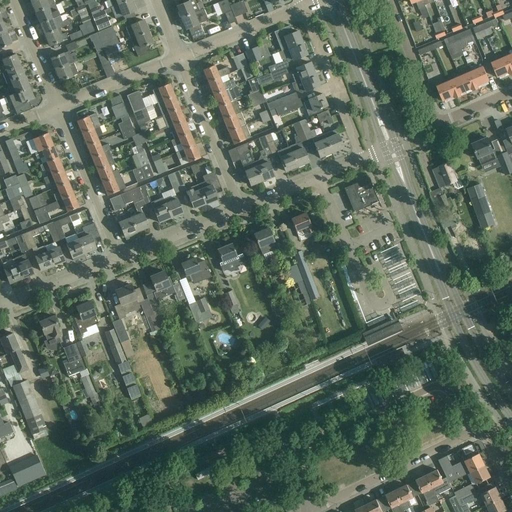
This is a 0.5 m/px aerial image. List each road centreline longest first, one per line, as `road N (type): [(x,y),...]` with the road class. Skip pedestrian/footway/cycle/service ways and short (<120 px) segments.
road 1 (residential): [(483,427),(437,385),(291,449),(306,511)]
road 2 (residential): [(389,0),(437,123),(511,90)]
road 3 (residential): [(311,511),(483,427)]
road 4 (tertiary): [(431,249),(469,356),(511,418)]
road 5 (tertiary): [(511,395),(431,249)]
road 6 (residential): [(121,259),(57,107)]
road 7 (residential): [(240,208),(180,60)]
road 8 (tertiary): [(390,147),(332,0)]
road 9 (residential): [(363,159),(311,28)]
road 10 (residential): [(180,60),(303,9)]
road 11 (unclassified): [(240,208),(363,159)]
road 12 (residential): [(57,107),(180,60)]
road 13 (unclassified): [(0,307),(121,259)]
road 14 (unclassified): [(121,259),(240,208)]
